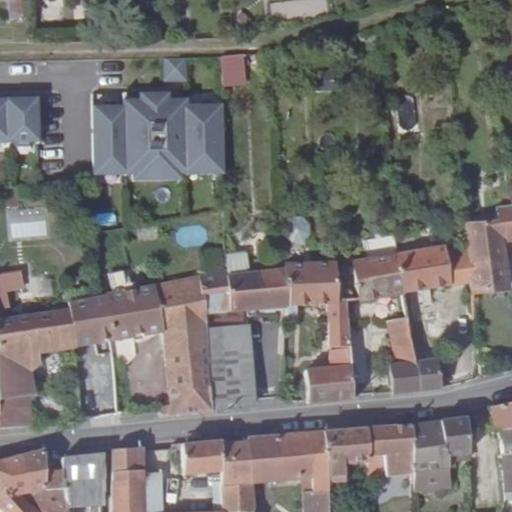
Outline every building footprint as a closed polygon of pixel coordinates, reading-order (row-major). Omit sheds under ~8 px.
[(2,0),(5,19),(20,16),(17,0),(2,0)] [(239,53),(214,56),(217,85),(243,82),(239,53)] [(165,56),(166,80),(186,79),(185,55),(165,56)] [(315,71),(314,91),(333,92),(333,71),(315,71)] [(183,103),(183,96),(166,96),(138,97),(121,97),(121,103),(90,103),(91,164),(121,164),(121,174),(129,174),(129,181),(176,181),(176,173),(183,173),(183,166),(220,165),(220,102),(183,103)] [(0,98),(0,141),(40,141),(40,98),(0,98)] [(91,164),(91,174),(121,174),(121,164),(91,164)] [(97,184),(87,184),(88,199),(97,198),(97,184)] [(494,218),(462,223),(464,252),(467,283),(469,294),(504,289),(501,258),(511,256),(511,201),(505,202),(491,204),(494,218)] [(350,261),(353,300),(402,293),(395,254),(394,236),(362,240),(363,260),(350,261)] [(395,254),(402,293),(467,283),(464,252),(438,255),(437,247),(395,254)] [(324,264),(276,269),(276,274),(278,310),(319,304),(326,367),(302,371),(304,400),(305,403),(351,397),(345,357),(339,302),(339,301),(329,302),(324,264)] [(0,292),(20,290),(17,270),(0,272),(0,292)] [(221,281),(221,277),(195,282),(199,321),(247,314),(278,310),(276,274),(221,281)] [(195,282),(94,297),(59,302),(60,305),(61,309),(66,346),(160,332),(167,415),(208,410),(209,409),(201,338),(199,321),(195,282)] [(66,346),(61,309),(0,317),(0,355),(35,350),(66,346)] [(387,366),(390,393),(418,389),(414,363),(407,320),(392,323),(396,365),(387,366)] [(238,334),(201,338),(209,409),(246,405),(238,334)] [(0,427),(29,425),(26,371),(36,359),(35,350),(0,355),(0,427)] [(414,363),(418,389),(439,388),(435,360),(414,363)] [(511,401),(490,407),(490,410),(490,432),(498,431),(511,428),(511,401)] [(467,485),(463,417),(407,425),(413,469),(413,473),(441,470),(444,487),(467,485)] [(413,469),(407,425),(358,429),(361,457),(386,455),(388,471),(413,469)] [(511,449),(511,428),(498,431),(500,454),(509,454),(509,450),(511,449)] [(361,457),(358,429),(314,433),(320,485),(336,484),(335,465),(362,463),(361,457)] [(323,511),(320,485),(314,433),(248,439),(249,441),(220,444),(223,492),(224,511),(252,511),(249,481),(290,476),(296,511),(323,511)] [(223,492),(220,444),(220,441),(176,443),(179,480),(193,479),(193,469),(212,467),(214,492),(223,492)] [(144,511),(140,471),(138,447),(109,451),(109,511),(144,511)] [(511,476),(511,449),(509,450),(509,454),(500,454),(501,477),(511,476)] [(21,456),(24,489),(41,484),(42,474),(40,450),(21,456)] [(58,499),(100,501),(100,454),(59,460),(59,472),(59,480),(58,499)] [(0,461),(0,496),(24,489),(21,456),(0,461)] [(144,511),(162,511),(158,469),(140,471),(144,511)] [(41,484),(59,480),(59,472),(42,474),(41,484)] [(511,476),(501,477),(504,500),(511,500),(511,505),(511,476)] [(0,496),(0,511),(56,511),(58,499),(59,480),(41,484),(24,489),(0,496)]
